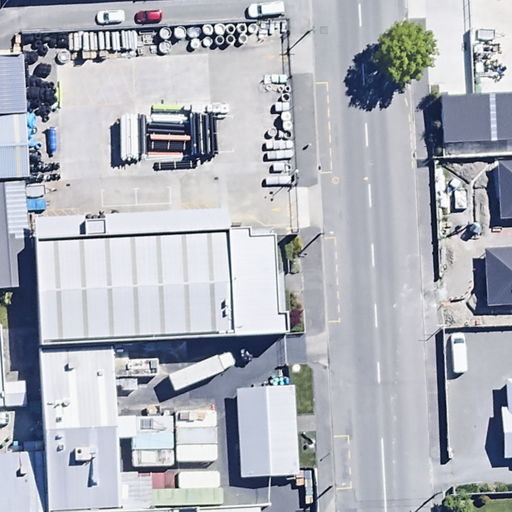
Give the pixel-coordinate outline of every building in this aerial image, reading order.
[(20,47),(2,48),(3,90),(21,89),(20,47)] [(483,129),(511,126),(511,55),(475,60),(483,129)] [(277,196),(33,203),(37,339),(281,332),(277,196)] [(511,235),(480,238),(487,319),(511,316),(511,235)] [(11,289),(0,289),(0,411),(14,411),(11,289)] [(217,345),(170,348),(171,368),(218,365),(217,345)] [(115,352),(37,355),(41,511),(55,511),(120,510),(115,352)] [(300,398),(241,399),(243,477),(302,475),(300,398)] [(213,411),(173,412),(174,464),(214,463),(213,411)] [(170,413),(129,413),(129,469),(171,469),(170,413)]
